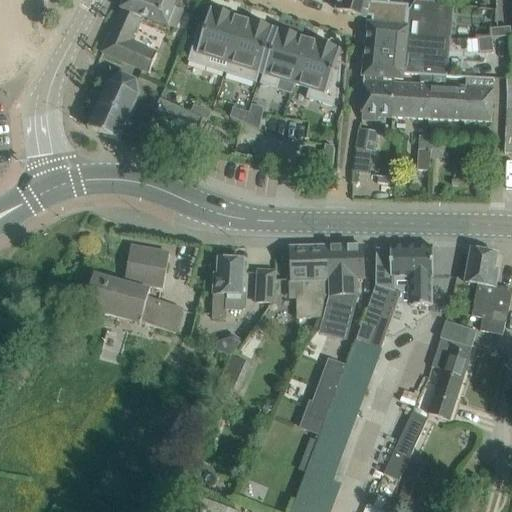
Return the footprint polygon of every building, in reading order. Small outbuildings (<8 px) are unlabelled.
[(0,0),(0,65),(31,58),(36,51),(24,0),(0,0)] [(125,0),(121,11),(102,54),(148,75),(157,55),(130,43),(141,19),(167,29),(168,26),(177,30),(184,13),(174,9),(177,0),(125,0)] [(339,0),(336,11),(365,19),(366,17),(372,18),(371,24),(389,26),(391,26),(406,28),(407,18),(408,10),(408,6),(383,4),(370,2),(370,0),(339,0)] [(369,24),(363,78),(395,81),(403,81),(404,75),(429,77),(446,77),(446,76),(446,75),(442,40),(448,40),(450,21),(444,21),(445,6),(452,6),(452,5),(415,1),(409,10),(408,10),(407,18),(406,28),(391,26),(389,26),(371,24),(369,24)] [(225,74),(243,20),(233,16),(215,10),(211,9),(207,24),(201,22),(188,63),(225,74)] [(258,85),(275,30),(271,29),(271,28),(253,22),(253,23),(243,20),(225,74),(258,85)] [(510,28),(491,30),(491,39),(511,37),(510,28)] [(294,86),(309,40),(299,37),(281,31),(281,32),(275,30),(258,85),(277,90),(279,81),(294,86)] [(491,39),(478,40),(479,53),(492,52),(491,39)] [(319,43),(318,44),(309,40),(294,86),(309,90),(306,100),(337,109),(337,66),(334,65),(339,50),(337,49),(337,48),(319,43)] [(138,83),(136,81),(123,76),(123,75),(121,75),(121,76),(109,83),(108,82),(107,84),(108,85),(89,127),(88,127),(87,128),(120,143),(120,142),(119,141),(125,128),(126,129),(127,127),(126,126),(131,113),(133,114),(134,112),(132,111),(138,99),(140,99),(141,97),(138,96),(137,84),(138,83)] [(395,81),(392,119),(427,121),(429,83),(419,82),(420,76),(404,75),(403,81),(395,81)] [(429,83),(427,121),(464,123),(466,87),(445,86),(446,77),(429,77),(429,83)] [(363,78),(361,121),(378,122),(379,118),(392,119),(395,81),(363,78)] [(466,79),(464,123),(491,124),(492,104),(493,90),(494,90),(494,81),(489,81),(466,79)] [(190,114),(160,99),(143,133),(193,142),(203,120),(190,114)] [(212,114),(211,113),(194,106),(190,114),(203,120),(207,122),(211,116),(212,114)] [(245,124),(249,114),(234,108),(230,117),(245,124)] [(249,113),(246,125),(259,132),(262,118),(249,113)] [(375,153),(378,134),(359,131),(356,149),(357,150),(354,172),(365,173),(368,152),(375,153)] [(418,137),(418,149),(430,150),(431,138),(418,137)] [(332,167),(334,147),(323,146),(322,166),(332,167)] [(364,280),(362,246),(326,247),(328,298),(323,323),(349,329),(356,296),(356,280),(364,280)] [(324,298),(328,298),(326,247),(290,248),(291,282),(302,281),(303,299),(296,299),(297,320),(322,319),(324,306),(324,298)] [(390,280),(394,280),(404,280),(414,280),(414,307),(433,307),(432,247),(390,248),(390,251),(390,280)] [(130,248),(124,285),(150,292),(152,288),(163,290),(169,255),(130,248)] [(471,250),(468,270),(465,284),(478,286),(472,317),(482,319),(480,332),(503,337),(511,291),(495,288),(498,270),(494,269),(497,255),(471,250)] [(382,351),(388,335),(403,295),(394,291),(394,280),(390,280),(390,251),(376,251),(376,286),(357,341),(371,346),(382,351)] [(242,297),(243,281),(244,261),(218,260),(217,276),(214,276),(213,295),(212,320),(226,321),(226,313),(242,313),(245,311),(246,297),(242,297)] [(256,304),(273,305),(275,273),(258,272),(256,304)] [(182,310),(148,300),(150,292),(124,285),(94,277),(85,309),(175,334),(182,310)] [(440,341),(442,341),(470,350),(476,333),(446,324),(440,341)] [(369,351),(371,346),(357,341),(347,369),(323,438),(296,511),(334,511),(342,491),(333,487),(380,355),(369,351)] [(448,421),(470,350),(442,341),(432,368),(443,372),(439,384),(444,385),(440,398),(435,397),(429,415),(448,421)] [(239,396),(252,367),(231,357),(211,402),(225,409),(233,393),(239,396)] [(347,369),(330,362),(310,419),(325,424),(320,437),(323,438),(347,369)] [(413,412),(388,468),(404,475),(429,419),(413,412)] [(404,511),(408,511),(419,493),(405,486),(394,506),(404,511)]
